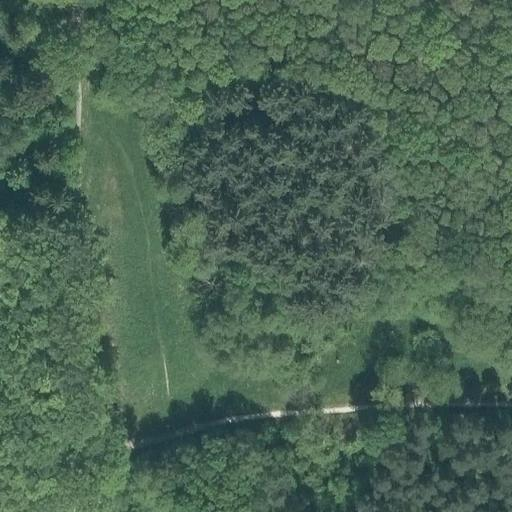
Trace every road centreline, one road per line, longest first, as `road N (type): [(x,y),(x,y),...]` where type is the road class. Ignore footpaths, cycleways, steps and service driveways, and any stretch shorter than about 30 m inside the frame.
road 1 (track): [(108,451),(72,183),(72,0)]
road 2 (track): [(511,404),(249,416),(108,451)]
